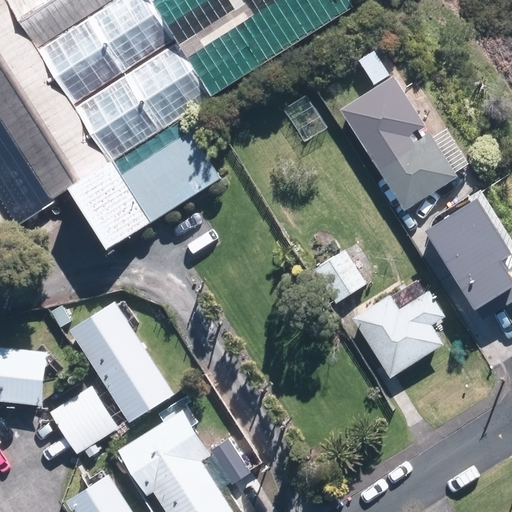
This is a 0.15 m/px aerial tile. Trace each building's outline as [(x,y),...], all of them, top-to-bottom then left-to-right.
[(0,0),(0,233),(80,184),(117,242),(223,176),(184,112),(357,3),(354,0),(0,0)] [(458,175),(430,131),(413,141),(409,135),(424,125),(394,78),(380,86),(341,110),(403,209),(458,175)] [(478,200),(427,232),(483,321),(511,303),(511,277),(501,259),(511,253),(478,200)] [(369,282),(347,247),(315,267),(337,302),(369,282)] [(391,375),(443,342),(435,329),(438,326),(435,321),(445,315),(429,289),(425,291),(417,278),(390,294),(389,293),(354,315),(391,375)] [(179,391),(121,299),(77,327),(135,419),(179,391)] [(56,349),(0,343),(0,397),(50,402),(56,349)] [(97,383),(55,409),(81,451),(123,425),(97,383)] [(213,452),(186,407),(120,447),(149,493),(157,489),(171,511),(231,511),(235,510),(203,458),(213,452)] [(238,423),(209,441),(235,486),(265,468),(238,423)] [(146,511),(140,511),(115,472),(73,498),(81,511),(147,511),(146,511)]
